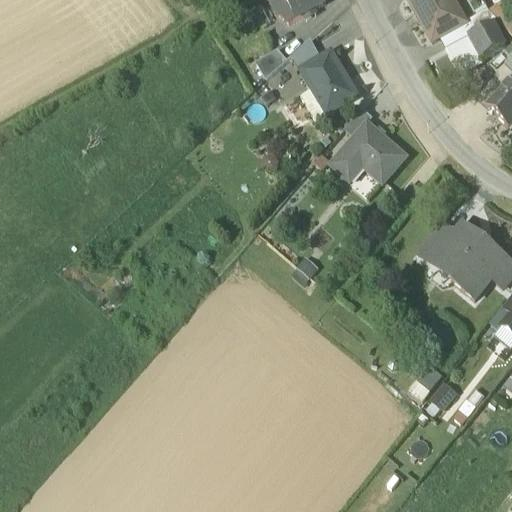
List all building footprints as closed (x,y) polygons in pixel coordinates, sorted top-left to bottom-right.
[(282,0),(274,0),(269,3),(280,21),(283,20),(287,28),(296,23),(282,0)] [(320,0),(282,0),(296,23),(305,17),(307,21),(315,17),(312,12),(324,6),(320,0)] [(465,27),(449,0),(405,0),(431,46),(438,42),(465,27)] [(465,27),(438,42),(444,53),(467,41),(472,38),(472,37),(475,35),(469,24),(465,27)] [(475,35),(472,37),(472,38),(467,41),(480,65),(505,51),(491,27),(475,35)] [(309,44),(291,60),(300,74),(320,62),(309,43),(309,44)] [(277,54),(255,66),(266,83),(286,65),(277,54)] [(356,100),(330,57),(320,62),(300,74),(311,94),(326,118),(356,100)] [(511,84),(486,112),(508,132),(511,127),(511,84)] [(311,94),(300,100),(315,125),(326,118),(311,94)] [(361,113),(344,133),(353,141),(366,127),(367,128),(371,122),(361,113)] [(353,141),(341,155),(342,156),(329,171),(346,186),(359,171),(381,190),(406,162),(367,128),(366,127),(353,141)] [(443,229),(420,257),(433,267),(436,264),(434,262),(454,238),(443,229)] [(491,251),(488,255),(459,232),(454,238),(434,262),(436,264),(454,279),(449,285),(473,305),(491,283),(505,265),(506,264),(491,251)] [(310,280),(317,272),(305,262),(298,271),(310,280)] [(511,270),(505,265),(491,283),(502,292),(511,278),(511,270)] [(511,298),(501,312),(510,320),(511,320),(511,318),(511,298)] [(511,318),(511,320),(510,320),(501,331),(511,339),(511,318)] [(431,373),(412,397),(424,406),(443,382),(431,373)] [(445,391),(433,406),(444,415),(456,400),(445,391)]
